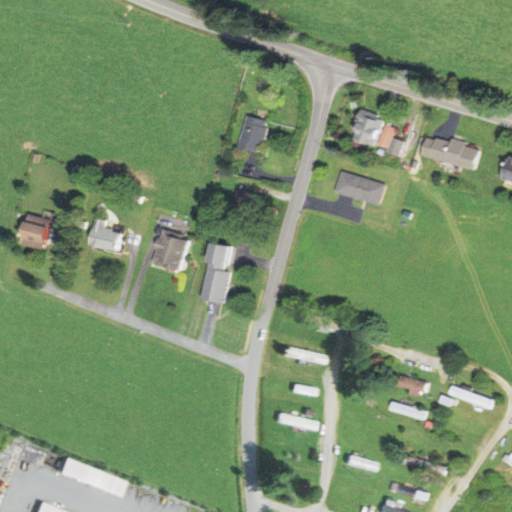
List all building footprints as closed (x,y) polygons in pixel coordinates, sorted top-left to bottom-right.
[(401,128),(391,126),(393,119),(366,112),(358,140),(396,150),(401,128)] [(274,123),(252,117),(244,149),(265,155),(274,123)] [(488,149),(432,137),(428,159),(483,170),(488,149)] [(385,206),(390,185),(346,173),(340,194),(385,206)] [(263,236),(264,194),(238,193),(237,235),(263,236)] [(53,219),(45,250),(22,243),(30,213),(53,219)] [(116,223),(106,219),(96,243),(126,255),(133,236),(114,228),(116,223)] [(196,238),(168,231),(160,266),(188,273),(196,238)] [(208,301),(230,304),(239,247),(217,244),(208,301)] [(300,323),(337,332),(339,321),(303,312),(300,323)] [(432,385),(406,376),(402,388),(428,397),(432,385)] [(294,394),(317,396),(317,389),(295,387),(294,394)] [(495,408),(497,397),(455,388),(453,399),(495,408)] [(428,423),(431,414),(397,402),(393,411),(428,423)] [(278,424),(317,431),(319,422),(280,415),(278,424)] [(438,435),(456,440),(458,432),(440,428),(438,435)] [(511,456),(507,453),(502,461),(511,468),(511,456)] [(379,464),(349,456),(347,466),(377,473),(379,464)] [(408,465),(448,477),(451,469),(410,457),(408,465)] [(127,483),(66,459),(60,476),(121,500),(127,483)] [(430,494),(400,486),(398,494),(428,502),(430,494)]
